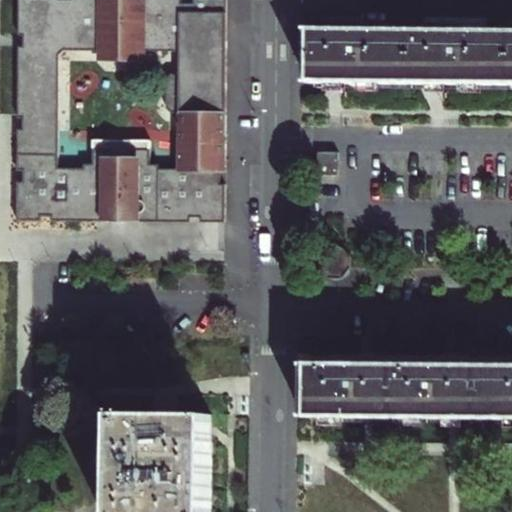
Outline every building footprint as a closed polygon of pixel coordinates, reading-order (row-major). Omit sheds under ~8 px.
[(201,223),(226,223),(226,185),(221,185),(221,173),(226,173),(227,0),(194,0),(194,4),(183,4),(182,0),(143,0),(144,3),(129,3),(126,0),(120,0),(117,3),(103,3),(102,0),(19,0),(19,36),(24,36),(24,47),(19,47),(19,119),(24,119),(24,130),(19,130),(19,171),(25,171),(24,182),(18,182),(18,222),(43,222),(43,217),(53,217),(53,222),(113,222),(113,219),(132,220),(132,223),(191,223),(191,218),(201,218),(201,223)] [(511,31),(312,29),(312,84),(338,84),(434,85),(511,85),(511,31)] [(339,152),(318,152),(319,174),(339,174),(339,152)] [(327,277),(330,279),(341,279),(345,277),(351,268),(351,258),(345,249),(342,247),(330,247),(327,249),(320,258),(320,268),(327,277)] [(310,417),(511,418),(511,366),(420,365),(331,364),(310,364),(310,417)] [(118,415),(117,511),(210,511),(212,416),(118,415)]
